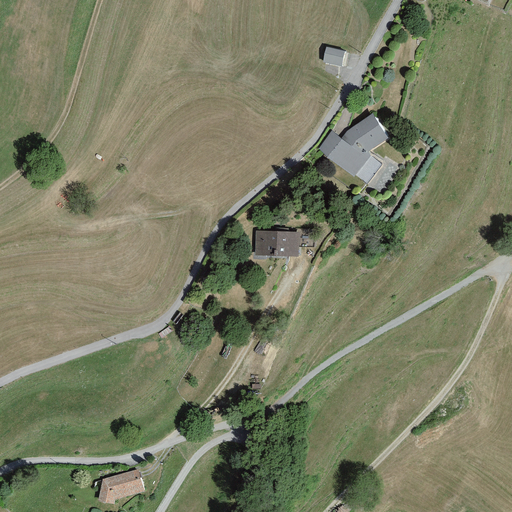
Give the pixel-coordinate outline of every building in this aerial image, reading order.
[(341,67),(345,51),(326,47),(322,63),(341,67)] [(388,138),(373,113),(346,132),(341,139),(332,131),(318,150),(354,177),(355,175),(370,155),(368,152),(388,138)] [(382,164),(370,155),(355,175),(367,184),(382,164)] [(276,232),(255,231),(255,256),(299,257),(299,232),(291,232),(291,228),(276,228),(276,232)] [(138,469),(102,479),(97,502),(114,504),(115,500),(144,491),(138,469)]
